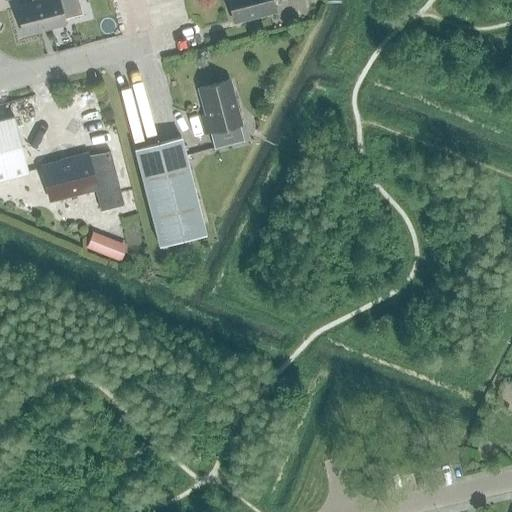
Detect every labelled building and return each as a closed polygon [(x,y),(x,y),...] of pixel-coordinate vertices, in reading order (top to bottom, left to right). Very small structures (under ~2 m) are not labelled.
[(32,0),(33,4),(16,8),(23,34),(64,23),(62,16),(79,12),(76,0),(32,0)] [(227,0),(234,22),(275,11),(272,0),(227,0)] [(228,80),(199,88),(206,115),(200,117),(204,134),(211,133),(215,148),(244,140),(228,80)] [(0,179),(28,172),(14,117),(0,120),(0,179)] [(134,149),(159,246),(205,234),(181,137),(134,149)] [(41,166),(50,201),(95,189),(101,211),(124,205),(110,152),(88,158),(87,153),(70,157),(70,159),(41,166)] [(120,261),(126,245),(92,231),(86,247),(120,261)]
